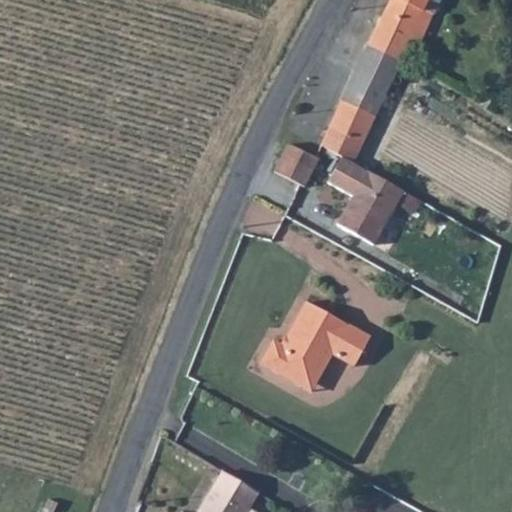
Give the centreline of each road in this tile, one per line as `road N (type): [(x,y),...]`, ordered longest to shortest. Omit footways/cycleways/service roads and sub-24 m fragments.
road 1 (unclassified): [(109,511),(253,159),(336,0)]
road 2 (track): [(148,408),(305,510),(371,511)]
